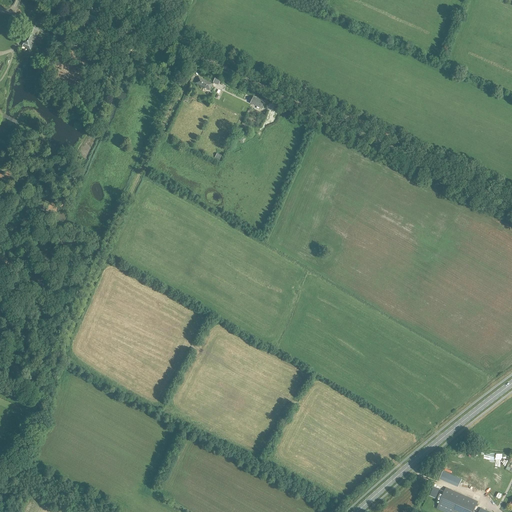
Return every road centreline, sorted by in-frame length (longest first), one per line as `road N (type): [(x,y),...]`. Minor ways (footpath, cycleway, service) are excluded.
road 1 (unclassified): [(511,204),(80,0)]
road 2 (track): [(33,407),(188,69)]
road 3 (primary): [(361,511),(511,385)]
